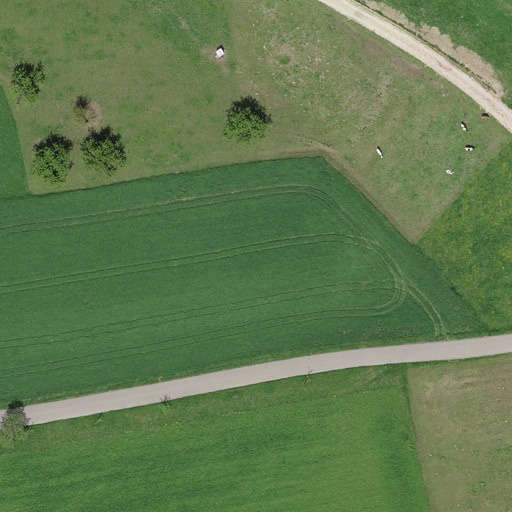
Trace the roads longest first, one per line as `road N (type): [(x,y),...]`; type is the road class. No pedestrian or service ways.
road 1 (tertiary): [(511,343),(344,360),(0,420)]
road 2 (track): [(336,0),(449,71),(511,124)]
